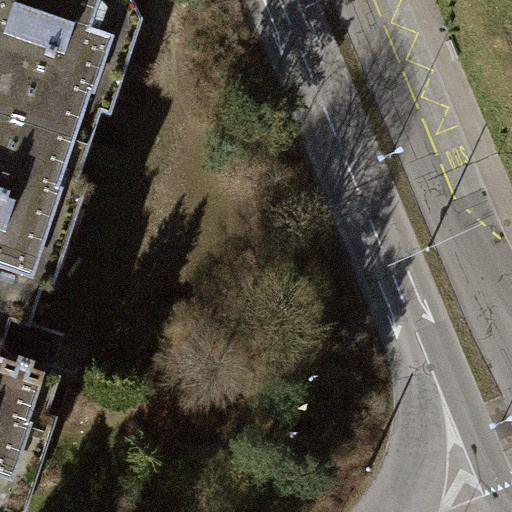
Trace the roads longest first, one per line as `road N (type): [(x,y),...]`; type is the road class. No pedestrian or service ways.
road 1 (unclassified): [(281,0),(417,330)]
road 2 (unclassified): [(456,204),(371,0)]
road 3 (unclassified): [(417,330),(464,399),(511,498)]
road 4 (unclassified): [(417,330),(425,413),(414,483),(396,511)]
road 5 (unclassified): [(511,354),(456,204)]
